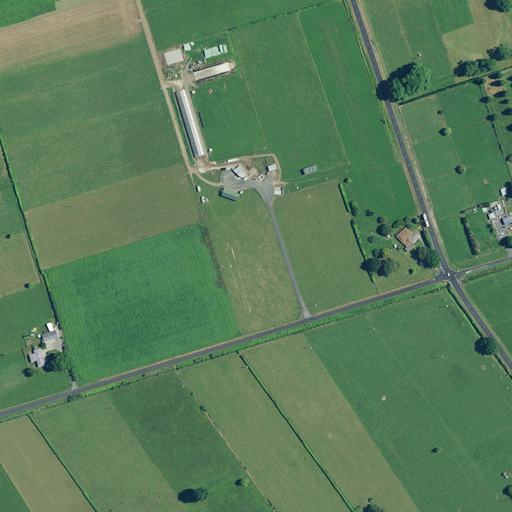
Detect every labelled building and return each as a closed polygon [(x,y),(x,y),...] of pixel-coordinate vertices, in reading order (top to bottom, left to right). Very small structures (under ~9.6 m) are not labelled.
[(231,71),(228,63),(218,65),(221,74),(231,71)] [(186,91),(177,94),(196,158),(205,155),(186,91)] [(252,175),(241,165),(235,172),(242,177),(244,174),(248,178),(252,175)] [(315,172),(313,166),(304,169),(306,175),(315,172)] [(240,194),(225,189),(222,196),(237,201),(240,194)] [(471,213),(473,212),(473,210),(474,212),(477,211),(477,209),(476,205),(439,217),(440,221),(469,212),(469,213),(471,213)] [(511,215),(503,219),(505,225),(511,222),(511,215)] [(413,234),(406,227),(397,237),(407,247),(405,249),(408,252),(415,245),(409,238),(413,234)] [(42,340),(43,343),(45,342),(59,338),(57,330),(43,335),(44,340),(42,340)] [(46,365),(41,349),(38,350),(36,345),(33,346),(35,354),(30,355),(32,362),(37,361),(39,367),(46,365)]
